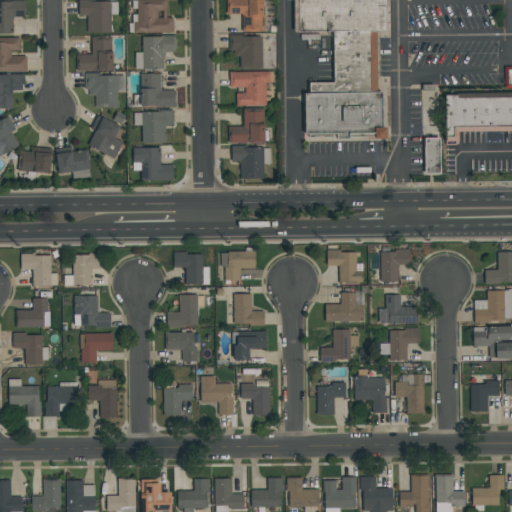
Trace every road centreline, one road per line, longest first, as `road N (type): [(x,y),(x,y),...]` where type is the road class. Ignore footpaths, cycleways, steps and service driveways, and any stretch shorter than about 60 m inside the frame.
road 1 (residential): [(0,451),(511,443)]
road 2 (residential): [(204,0),(207,230)]
road 3 (primary): [(207,201),(0,205)]
road 4 (primary): [(207,230),(359,226),(389,209)]
road 5 (primary): [(389,209),(354,198),(207,201)]
road 6 (residential): [(295,281),(297,448)]
road 7 (residential): [(445,279),(449,445)]
road 8 (residential): [(137,291),(141,450)]
road 9 (primary): [(389,209),(511,210)]
